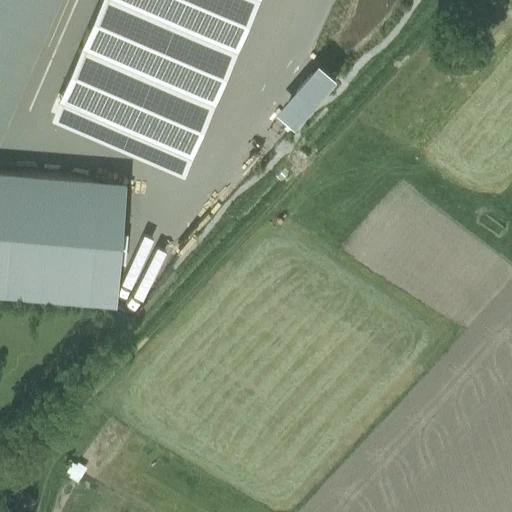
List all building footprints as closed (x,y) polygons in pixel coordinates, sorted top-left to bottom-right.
[(45,131),(88,0),(0,0),(0,135),(10,138),(15,121),(45,131)] [(99,0),(54,135),(79,143),(127,0),(99,0)] [(139,0),(121,67),(145,73),(164,0),(139,0)] [(169,97),(201,0),(175,0),(146,90),(169,97)] [(221,191),(273,5),(254,0),(250,0),(237,49),(223,45),(235,0),(211,0),(163,175),(177,179),(206,77),(220,81),(191,183),(221,191)] [(123,179),(0,168),(0,290),(114,300),(123,179)] [(72,461),(66,470),(71,473),(76,464),(75,463),(72,461)]
